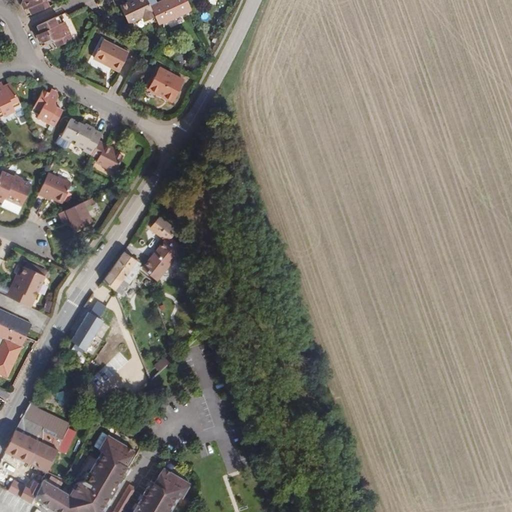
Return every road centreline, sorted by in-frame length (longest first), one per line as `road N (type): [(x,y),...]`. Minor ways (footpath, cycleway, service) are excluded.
road 1 (tertiary): [(0,435),(57,326),(173,144)]
road 2 (residential): [(173,144),(26,62)]
road 3 (tertiary): [(173,144),(250,0)]
